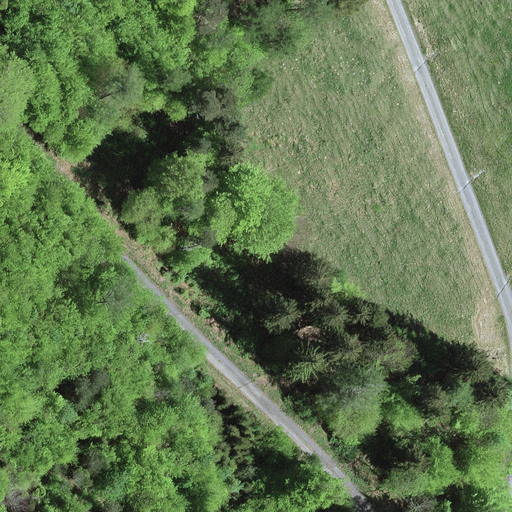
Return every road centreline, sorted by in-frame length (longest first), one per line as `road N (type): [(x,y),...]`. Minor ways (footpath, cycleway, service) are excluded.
road 1 (track): [(0,78),(93,226),(367,511)]
road 2 (track): [(511,319),(395,0)]
